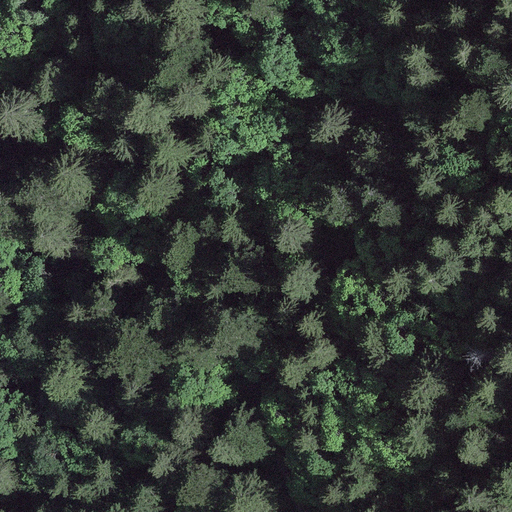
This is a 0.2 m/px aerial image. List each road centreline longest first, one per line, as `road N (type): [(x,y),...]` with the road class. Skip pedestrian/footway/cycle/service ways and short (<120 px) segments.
road 1 (track): [(102,0),(156,187),(259,380),(309,511)]
road 2 (track): [(211,511),(0,239)]
